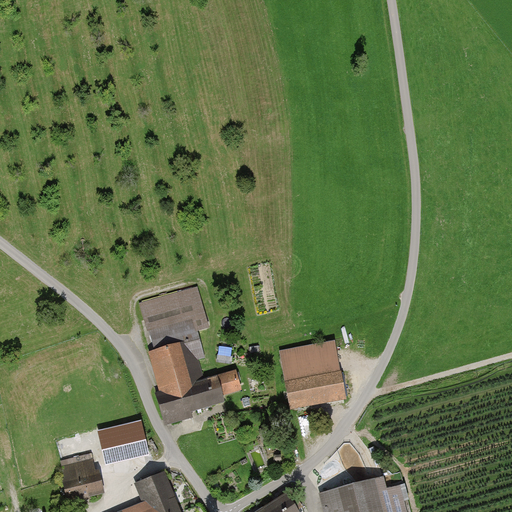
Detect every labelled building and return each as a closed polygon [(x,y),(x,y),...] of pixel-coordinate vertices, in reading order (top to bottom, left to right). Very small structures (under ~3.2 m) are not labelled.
[(243,393),(236,371),(206,381),(200,362),(208,359),(200,332),(211,329),(199,287),(141,304),(156,353),(149,355),(160,394),(158,395),(168,428),(194,420),(192,413),(227,403),(225,398),(243,393)] [(347,403),(335,342),(282,353),(294,413),(347,403)] [(219,347),(219,363),(233,363),(233,347),(219,347)] [(118,464),(114,451),(90,455),(90,457),(64,465),(68,480),(65,481),(72,504),(106,493),(99,470),(118,464)] [(126,511),(182,511),(168,474),(138,485),(145,505),(126,511)] [(409,511),(403,486),(388,490),(385,478),(320,494),(324,511),(409,511)] [(301,511),(290,493),(259,511),(301,511)]
